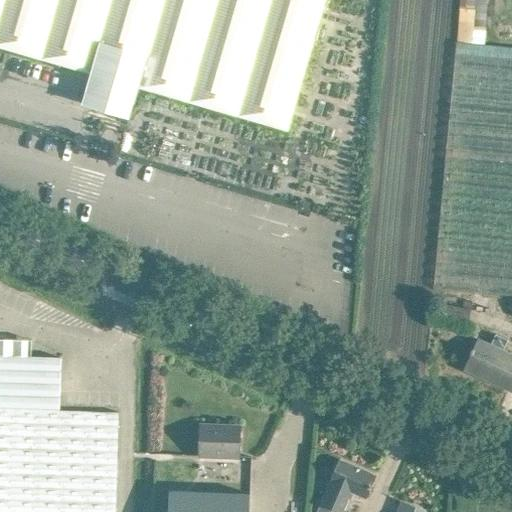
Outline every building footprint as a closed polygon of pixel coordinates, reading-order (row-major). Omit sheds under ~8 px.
[(139,88),(287,131),(325,0),(0,0),(0,47),(90,74),(86,89),(134,103),(139,88)] [(460,0),(456,42),(433,290),(511,297),(511,47),(484,45),(488,0),(460,0)] [(470,352),(471,353),(464,369),(511,391),(511,355),(502,351),(507,340),(494,334),(490,345),(478,340),(473,349),(471,348),(470,352)] [(115,511),(119,411),(59,409),(61,358),(0,355),(0,511),(115,511)] [(200,425),(199,456),(239,457),(240,427),(200,425)] [(367,498),(376,476),(339,460),(330,483),(320,506),(334,511),(344,511),(353,493),(367,498)] [(165,495),(164,511),(244,511),(245,498),(165,495)] [(423,511),(400,502),(395,511),(423,511)]
